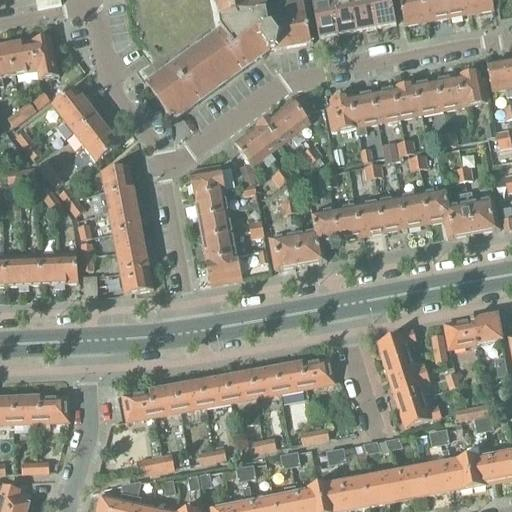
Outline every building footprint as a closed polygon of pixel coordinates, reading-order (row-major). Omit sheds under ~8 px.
[(215,0),(221,31),(248,14),(265,9),(263,0),(215,0)] [(350,0),(337,0),(331,1),(338,38),(357,35),(350,0)] [(371,0),(350,0),(357,35),(377,31),(371,0)] [(390,0),(371,0),(377,31),(395,27),(390,0)] [(398,0),(404,29),(426,25),(422,0),(398,0)] [(422,0),(426,25),(449,21),(445,0),(422,0)] [(468,0),(445,0),(449,21),(471,17),(468,0)] [(491,0),(468,0),(471,17),(494,13),(491,0)] [(331,1),(312,5),(319,42),(338,38),(331,1)] [(146,87),(145,87),(172,125),(270,54),(310,47),(302,2),(265,9),(248,14),(221,31),(146,87)] [(51,40),(29,44),(35,76),(36,75),(38,82),(58,78),(51,40)] [(29,44),(7,48),(13,80),(35,76),(29,44)] [(7,48),(0,49),(0,91),(4,91),(2,82),(13,80),(7,48)] [(504,63),(486,66),(492,95),(505,92),(506,100),(511,100),(504,63)] [(479,75),(461,79),(466,110),(489,106),(485,81),(480,82),(479,75)] [(461,79),(438,83),(444,114),(466,110),(461,79)] [(438,83),(415,87),(421,119),(444,114),(438,83)] [(415,87),(393,91),(398,123),(421,119),(415,87)] [(75,90),(51,108),(62,123),(90,102),(87,98),(83,101),(75,90)] [(393,91),(370,96),(376,128),(398,123),(393,91)] [(370,96),(347,100),(353,132),(355,139),(365,137),(364,130),(376,128),(370,96)] [(42,97),(31,105),(37,114),(49,105),(42,97)] [(293,103),(277,115),(300,146),(304,143),(299,137),(302,134),(310,128),(305,121),(314,115),(302,99),(294,105),(293,103)] [(330,110),(326,111),(331,136),(353,132),(347,100),(329,103),(330,110)] [(90,102),(62,123),(74,138),(97,119),(90,109),(94,107),(90,102)] [(29,107),(18,115),(25,123),(35,115),(29,107)] [(509,109),(500,111),(503,123),(511,121),(509,109)] [(18,115),(8,123),(15,131),(25,123),(18,115)] [(277,115),(262,126),(280,150),(292,142),(296,148),(300,146),(277,115)] [(97,119),(74,138),(74,139),(83,150),(85,152),(112,131),(109,127),(105,130),(97,119)] [(492,125),(483,127),(485,138),(488,138),(494,136),(492,125)] [(262,126),(248,136),(271,167),(275,164),(270,158),(280,150),(262,126)] [(112,131),(85,152),(96,167),(119,149),(111,138),(115,135),(112,131)] [(509,135),(496,137),(498,145),(510,142),(509,135)] [(248,136),(234,147),(240,155),(252,171),(262,163),(267,170),(271,167),(248,136)] [(454,136),(446,137),(448,149),(456,148),(454,136)] [(25,137),(17,144),(24,153),(33,147),(25,137)] [(446,137),(438,139),(440,151),(448,149),(446,137)] [(469,137),(459,139),(461,147),(470,145),(469,137)] [(510,142),(498,145),(499,152),(511,150),(510,142)] [(411,144),(403,146),(406,158),(414,156),(411,144)] [(403,146),(395,147),(397,159),(406,158),(403,146)] [(33,147),(24,153),(33,163),(41,156),(33,147)] [(314,149),(307,154),(315,163),(321,158),(314,149)] [(340,152),(332,153),(335,168),(343,166),(340,152)] [(368,152),(359,154),(361,165),(370,163),(370,160),(368,152)] [(307,154),(301,159),(308,168),(315,163),(307,154)] [(425,159),(417,160),(419,172),(427,171),(425,159)] [(417,160),(409,162),(411,173),(419,172),(417,160)] [(47,166),(39,172),(47,182),(55,176),(47,166)] [(380,167),(372,168),(374,180),(382,179),(380,167)] [(221,168),(190,174),(194,197),(225,192),(221,168)] [(372,168),(364,169),(366,181),(374,180),(372,168)] [(131,170),(100,176),(104,196),(106,195),(134,190),(131,170)] [(284,170),(277,175),(285,185),(291,181),(284,170)] [(469,170),(461,172),(464,184),(471,182),(469,170)] [(461,172),(454,173),(456,185),(464,184),(461,172)] [(34,174),(20,176),(22,186),(35,184),(34,174)] [(277,175),(271,180),(279,190),(285,185),(277,175)] [(335,175),(327,176),(329,188),(337,187),(335,175)] [(20,176),(7,178),(8,188),(22,186),(20,176)] [(55,176),(47,182),(54,192),(63,185),(55,176)] [(327,176),(319,177),(321,189),(329,188),(327,176)] [(252,177),(242,180),(244,188),(254,185),(252,177)] [(252,188),(241,190),(243,199),(254,197),(252,188)] [(104,196),(99,197),(103,217),(108,216),(138,210),(134,190),(106,195),(104,196)] [(48,192),(40,198),(48,209),(56,203),(48,192)] [(225,192),(194,197),(198,220),(230,215),(225,192)] [(444,192),(421,196),(427,227),(444,224),(450,223),(447,208),(444,192)] [(67,193),(59,199),(68,210),(76,204),(67,193)] [(471,195),(466,196),(474,237),(500,232),(494,200),(473,204),(471,195)] [(421,196),(399,200),(405,231),(427,227),(421,196)] [(450,223),(444,224),(448,242),(474,237),(466,196),(457,198),(458,206),(447,208),(450,223)] [(399,200),(377,204),(383,235),(405,231),(399,200)] [(296,202),(288,204),(291,216),(299,214),(296,202)] [(56,203),(48,209),(56,219),(64,213),(56,203)] [(76,204),(68,210),(76,221),(84,215),(76,204)] [(288,204),(280,206),(283,218),(291,216),(288,204)] [(377,204),(354,208),(360,240),(383,235),(377,204)] [(343,210),(332,212),(338,244),(360,240),(354,208),(343,210)] [(138,210),(108,216),(112,236),(142,231),(138,210)] [(318,214),(310,215),(311,221),(313,232),(313,234),(316,248),(323,246),(338,244),(332,212),(318,214)] [(34,214),(22,215),(22,242),(35,242),(34,214)] [(230,215),(198,220),(202,243),(234,238),(231,223),(230,215)] [(511,223),(503,225),(504,235),(511,233),(511,223)] [(260,225),(248,227),(249,235),(262,232),(260,225)] [(289,238),(269,242),(275,274),(301,269),(293,228),(287,229),(289,238)] [(297,228),(293,228),(301,269),(327,264),(323,246),(316,248),(313,234),(299,236),(297,228)] [(88,229),(79,231),(82,244),(92,242),(88,229)] [(142,231),(112,236),(116,256),(146,251),(142,231)] [(262,232),(249,235),(251,243),(263,240),(262,232)] [(234,238),(202,243),(207,267),(238,261),(234,238)] [(91,248),(82,248),(83,276),(93,276),(91,248)] [(146,251),(116,256),(120,275),(149,269),(146,251)] [(266,254),(258,256),(260,267),(268,265),(266,254)] [(77,257),(59,258),(60,293),(65,292),(65,287),(78,286),(77,257)] [(41,258),(23,259),(24,294),(29,294),(29,289),(42,288),(41,258)] [(59,258),(41,258),(42,288),(55,288),(55,293),(60,293),(59,258)] [(23,259),(5,260),(6,290),(19,289),(19,294),(24,294),(23,259)] [(238,261),(207,267),(211,290),(242,284),(238,261)] [(149,269),(120,275),(124,298),(131,297),(154,293),(149,269)] [(96,280),(83,281),(84,303),(97,302),(96,280)] [(497,318),(472,323),(477,348),(487,346),(502,344),(497,318)] [(472,323),(445,328),(449,353),(477,348),(472,323)] [(403,338),(377,346),(385,368),(412,360),(408,348),(417,345),(413,335),(403,338)] [(442,340),(433,341),(435,355),(444,353),(442,340)] [(444,353),(435,355),(436,368),(446,367),(444,353)] [(412,360),(385,368),(392,389),(427,377),(423,367),(415,370),(412,360)] [(329,361),(303,366),(308,392),(334,387),(329,361)] [(303,366),(278,371),(283,397),(308,392),(303,366)] [(278,371),(251,376),(255,402),(283,397),(278,371)] [(251,376),(227,380),(232,406),(255,402),(251,376)] [(427,377),(392,389),(399,410),(425,401),(421,391),(430,388),(427,377)] [(456,377),(446,380),(450,393),(460,390),(456,377)] [(227,380),(201,385),(206,411),(232,406),(227,380)] [(201,385),(175,389),(180,415),(206,411),(201,385)] [(175,389),(150,394),(155,420),(180,415),(175,389)] [(123,399),(127,425),(155,420),(150,394),(123,399)] [(67,399),(41,400),(42,426),(68,425),(67,399)] [(41,400),(12,401),(13,427),(28,427),(42,426),(41,400)] [(12,401),(0,401),(0,427),(13,427),(12,401)] [(425,401),(399,410),(406,431),(442,419),(438,409),(429,412),(425,401)] [(495,408),(486,410),(488,419),(491,419),(497,418),(495,408)] [(486,410),(459,415),(461,424),(488,419),(486,410)] [(491,421),(483,422),(485,434),(493,433),(491,421)] [(483,422),(475,424),(477,436),(485,434),(483,422)] [(327,432),(314,435),(316,444),(329,442),(327,432)] [(447,434),(439,436),(441,448),(449,446),(447,434)] [(314,435),(300,437),(302,447),(316,444),(314,435)] [(439,436),(431,437),(433,449),(441,448),(439,436)] [(274,442),(263,444),(265,454),(275,452),(274,442)] [(399,443),(387,445),(390,452),(400,451),(399,444),(399,443)] [(263,444),(247,447),(249,456),(265,454),(263,444)] [(387,445),(377,447),(379,454),(378,454),(380,459),(391,456),(390,452),(387,445)] [(377,447),(364,449),(366,457),(378,454),(379,454),(377,447)] [(225,453),(212,455),(213,465),(227,463),(225,453)] [(342,453),(335,454),(337,466),(345,465),(342,453)] [(335,454),(327,456),(329,468),(337,466),(335,454)] [(511,481),(506,454),(484,458),(489,487),(511,482),(511,481)] [(212,455),(198,458),(200,467),(213,465),(212,455)] [(295,458),(288,459),(290,471),(298,469),(299,469),(297,457),(295,458)] [(484,458),(461,463),(467,492),(488,488),(488,487),(489,487),(484,458)] [(173,459),(162,461),(165,475),(175,473),(173,459)] [(288,459),(280,460),(282,472),(290,471),(288,459)] [(162,461),(139,465),(142,479),(165,475),(162,461)] [(461,463),(438,467),(444,496),(458,493),(459,494),(467,492),(461,463)] [(48,466),(35,467),(35,476),(49,475),(48,466)] [(35,467),(21,468),(22,477),(35,476),(35,467)] [(438,467),(415,471),(421,500),(444,496),(438,467)] [(252,469),(243,471),(245,483),(254,481),(252,470),(252,469)] [(243,471),(234,473),(234,474),(236,484),(238,484),(245,483),(243,471)] [(415,471),(393,476),(398,504),(403,503),(421,500),(415,471)] [(393,476),(370,480),(376,509),(395,505),(398,504),(393,476)] [(209,478),(201,480),(204,494),(212,492),(209,478)] [(370,480),(349,484),(354,511),(359,511),(376,509),(370,480)] [(197,481),(189,482),(192,496),(200,495),(197,481)] [(354,511),(349,484),(324,489),(329,511),(354,511)] [(127,506),(125,511),(156,511),(157,511),(140,508),(141,502),(137,501),(141,485),(131,487),(127,506)] [(172,486),(164,487),(167,501),(175,499),(172,486)] [(100,501),(98,511),(125,511),(127,506),(131,487),(122,489),(121,497),(119,504),(100,501)] [(304,491),(301,492),(301,493),(305,511),(329,511),(324,489),(324,488),(304,492),(304,491)] [(0,489),(0,511),(26,511),(31,499),(19,496),(19,493),(4,489),(3,490),(0,489)] [(240,505),(234,507),(234,511),(258,511),(256,501),(251,502),(249,490),(242,492),(244,501),(240,502),(240,505)] [(285,496),(279,497),(281,511),(305,511),(301,493),(296,494),(295,490),(284,492),(285,496)] [(281,511),(279,497),(256,501),(258,511),(281,511)]
